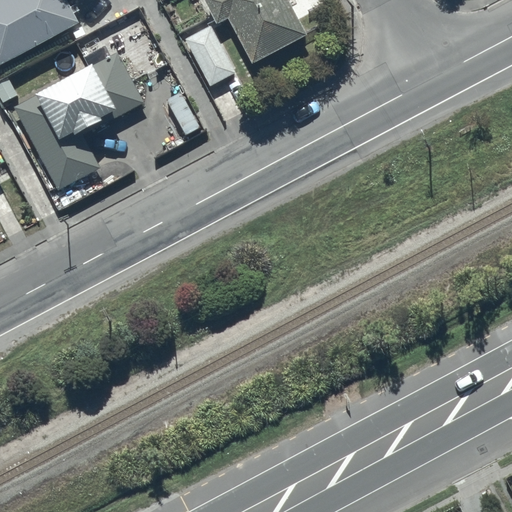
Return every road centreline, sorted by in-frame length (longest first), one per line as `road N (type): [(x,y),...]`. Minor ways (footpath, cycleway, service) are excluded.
road 1 (secondary): [(0,309),(438,77)]
road 2 (trunk): [(511,377),(261,511)]
